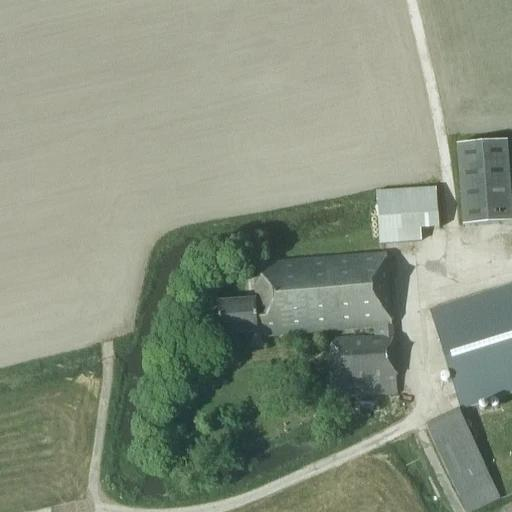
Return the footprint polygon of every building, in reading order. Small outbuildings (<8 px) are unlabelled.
[(456,147),(463,229),(511,225),(511,205),(507,143),(456,147)] [(376,193),(379,246),(385,246),(385,249),(393,248),(394,254),(417,253),(417,244),(422,243),(421,231),(438,230),(436,190),(376,193)] [(264,336),(384,328),(384,333),(379,334),(380,338),(328,342),(331,384),(396,379),(385,255),(254,266),(257,306),(218,308),(220,335),(264,332),(264,336)] [(511,285),(430,311),(460,410),(511,393),(511,285)] [(425,426),(465,511),(475,511),(500,500),(458,411),(425,426)] [(425,428),(413,434),(421,452),(433,446),(425,428)] [(381,464),(360,475),(368,491),(389,481),(381,464)]
